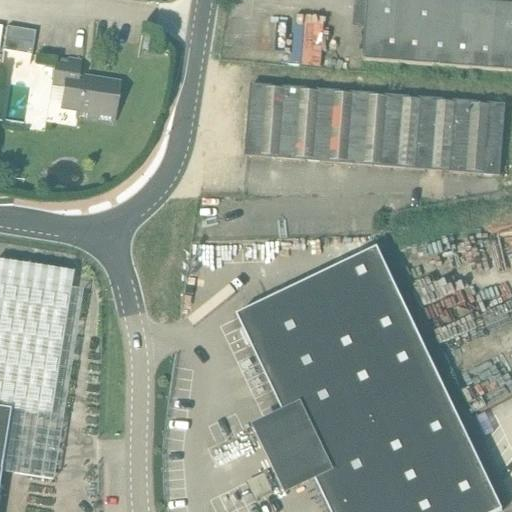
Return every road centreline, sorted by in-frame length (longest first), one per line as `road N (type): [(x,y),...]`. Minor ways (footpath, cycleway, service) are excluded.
road 1 (unclassified): [(140,511),(142,343),(105,226)]
road 2 (unclassified): [(105,226),(133,214),(172,176),(185,147),(209,0)]
